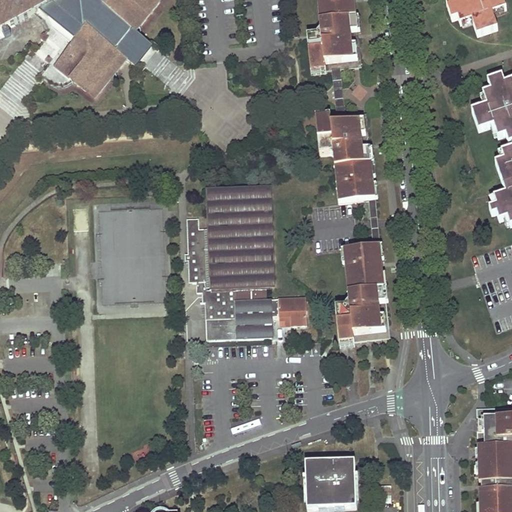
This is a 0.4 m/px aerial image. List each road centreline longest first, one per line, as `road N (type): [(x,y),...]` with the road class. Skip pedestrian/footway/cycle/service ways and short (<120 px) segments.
road 1 (tertiary): [(430,388),(391,0)]
road 2 (unclassified): [(430,388),(193,467),(113,504)]
road 3 (tertiary): [(437,511),(430,388)]
